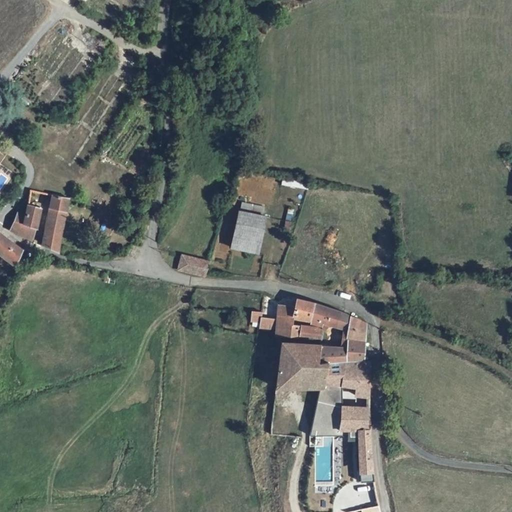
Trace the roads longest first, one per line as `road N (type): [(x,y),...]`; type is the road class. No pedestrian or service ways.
road 1 (unclassified): [(169,0),(167,134),(147,266),(345,302),(372,319),(377,388)]
road 2 (unclassified): [(377,388),(406,441),(435,459),(511,469)]
road 3 (track): [(511,375),(436,337),(372,319)]
road 4 (residential): [(387,511),(377,388)]
